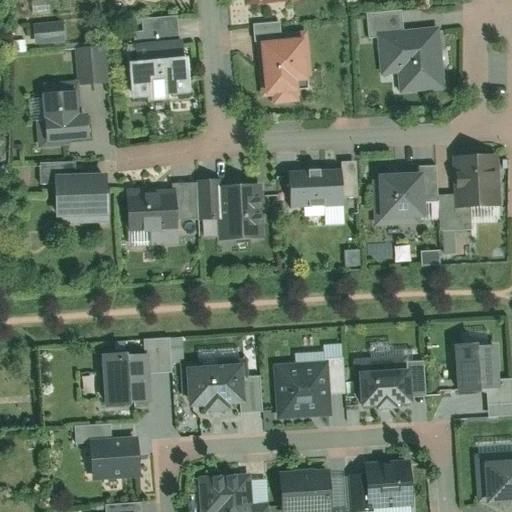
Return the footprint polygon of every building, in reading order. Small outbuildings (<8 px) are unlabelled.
[(297,0),(243,0),(244,9),(298,4),(297,0)] [(400,10),(365,15),(369,43),(376,42),(380,76),(398,74),(401,94),(448,88),(440,27),(403,32),(400,10)] [(129,100),(188,95),(181,19),(143,23),(144,32),(135,33),(138,67),(126,68),(129,100)] [(31,23),(32,46),(62,44),(61,22),(31,23)] [(277,23),(253,25),(260,97),(272,96),(273,105),(299,103),(298,85),(309,84),(305,33),(279,35),(277,23)] [(74,48),(76,85),(106,83),(103,46),(74,48)] [(75,94),(35,98),(39,148),(88,144),(86,115),(77,116),(75,94)] [(500,157),(448,158),(448,211),(500,211),(500,157)] [(289,171),(289,210),(342,209),(341,170),(289,171)] [(420,175),(372,177),(374,225),(422,223),(420,175)] [(107,221),(106,177),(52,177),(52,221),(107,221)] [(216,222),(217,243),(260,240),(256,187),(218,190),(217,178),(195,180),(198,223),(216,222)] [(176,238),(173,193),(124,196),(127,241),(176,238)] [(448,347),(452,393),(487,391),(488,407),(509,405),(507,376),(494,377),(491,344),(448,347)] [(141,350),(94,355),(100,412),(148,407),(141,350)] [(240,359),(179,364),(183,409),(244,404),(240,359)] [(354,361),(356,408),(408,406),(407,359),(354,361)] [(273,367),(277,418),(329,413),(325,363),(273,367)] [(86,440),(89,482),(138,478),(135,436),(86,440)] [(511,452),(475,455),(478,504),(511,502),(511,452)] [(364,467),(369,510),(415,505),(411,462),(364,467)] [(245,472),(195,477),(198,511),(265,511),(264,504),(249,505),(245,472)] [(330,511),(329,472),(278,475),(279,511),(330,511)]
